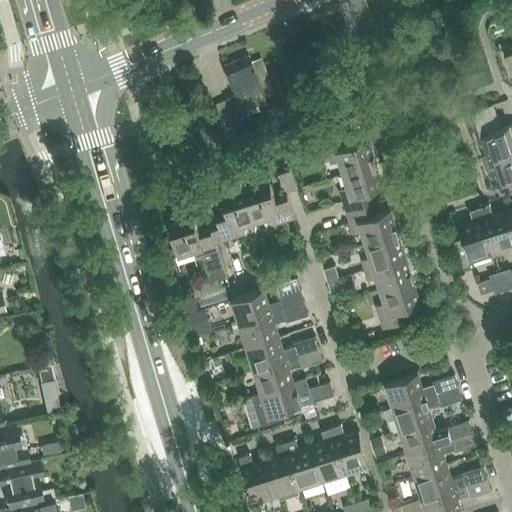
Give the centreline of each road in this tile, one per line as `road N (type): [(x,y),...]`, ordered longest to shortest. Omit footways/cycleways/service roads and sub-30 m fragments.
road 1 (tertiary): [(195,511),(73,89)]
road 2 (residential): [(473,353),(447,346),(347,375),(311,265),(236,286)]
road 3 (tertiary): [(73,89),(287,0)]
road 4 (residential): [(511,486),(473,353)]
